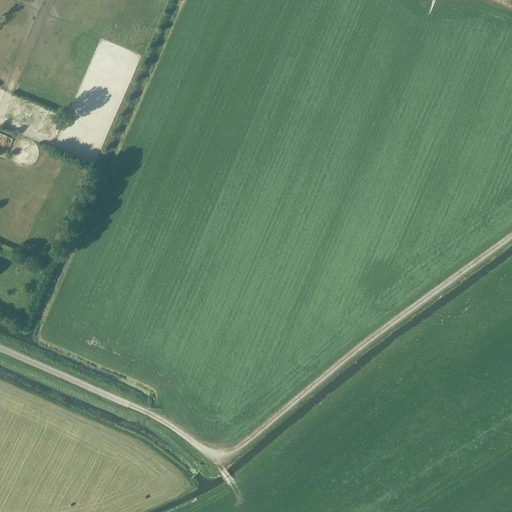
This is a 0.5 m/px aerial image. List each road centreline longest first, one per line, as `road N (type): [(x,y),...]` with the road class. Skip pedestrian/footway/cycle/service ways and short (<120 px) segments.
road 1 (track): [(143,411),(214,460),(228,458),(357,349),(511,239)]
road 2 (unclassified): [(143,411),(0,348)]
